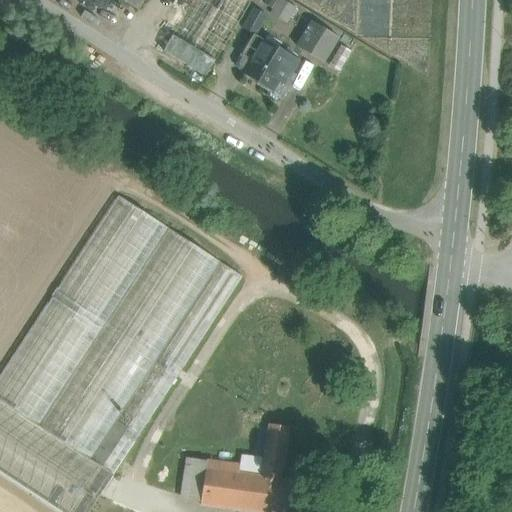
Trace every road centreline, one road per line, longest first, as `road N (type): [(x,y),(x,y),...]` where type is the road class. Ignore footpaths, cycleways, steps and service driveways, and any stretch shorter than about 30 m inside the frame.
road 1 (unclassified): [(452,238),(327,186),(33,0)]
road 2 (secondary): [(452,238),(414,511)]
road 3 (secondary): [(472,0),(452,238)]
